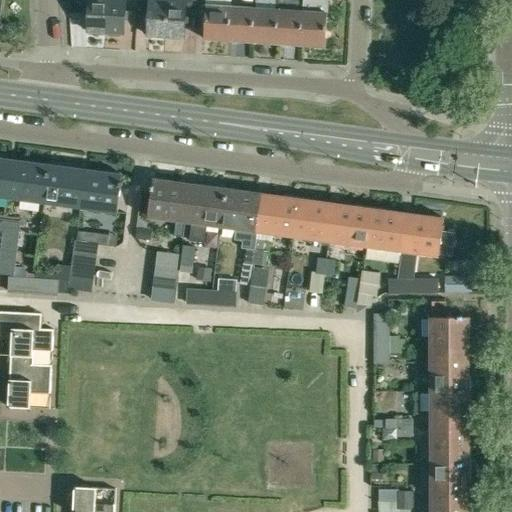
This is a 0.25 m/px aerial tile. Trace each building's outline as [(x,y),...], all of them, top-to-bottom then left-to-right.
[(105,32),(107,0),(88,0),(87,31),(91,31),(90,35),(102,35),(103,32),(105,32)] [(107,0),(105,32),(108,32),(108,36),(120,36),(120,33),(123,33),(125,0),(107,0)] [(147,35),(165,36),(167,0),(149,0),(150,0),(147,35)] [(167,0),(165,36),(183,37),(185,10),(198,10),(197,0),(167,0)] [(276,44),(300,45),(302,2),(290,1),(278,0),(278,10),(276,44)] [(302,0),(302,2),(300,45),(324,47),(327,0),(302,0)] [(228,41),(230,7),(206,5),(204,39),(228,41)] [(228,41),(252,42),(254,8),(230,7),(228,41)] [(278,10),(254,8),(252,42),(276,44),(278,10)] [(0,158),(0,197),(46,203),(51,165),(0,158)] [(51,165),(46,203),(88,209),(117,213),(118,209),(122,175),(51,165)] [(222,227),(227,189),(154,179),(148,217),(177,221),(175,235),(183,236),(185,222),(192,223),(189,241),(205,243),(207,225),(222,227)] [(271,194),(227,189),(222,227),(236,229),(234,239),(243,240),(242,248),(255,249),(256,238),(257,232),(295,237),(300,198),(271,194)] [(300,198),(295,237),(368,247),(373,208),(300,198)] [(379,209),(373,208),(368,247),(438,257),(439,255),(452,257),(455,233),(442,231),(443,219),(379,209)] [(4,220),(0,253),(16,255),(21,222),(4,220)] [(136,239),(151,240),(152,228),(137,227),(136,239)] [(264,239),(256,238),(255,249),(253,264),(266,265),(267,251),(263,250),(264,239)] [(76,242),(74,253),(96,256),(98,245),(76,242)] [(195,247),(183,245),(179,271),(192,273),(195,247)] [(159,252),(157,264),(178,266),(180,255),(159,252)] [(94,269),(96,256),(74,253),(73,266),(94,269)] [(316,272),(316,273),(325,274),(327,258),(318,257),(316,272)] [(325,274),(331,274),(334,275),(336,259),(327,258),(325,274)] [(157,264),(155,276),(176,279),(178,266),(157,264)] [(93,280),(94,269),(73,266),(71,277),(93,280)] [(248,303),(259,305),(264,305),(269,269),(253,268),(248,303)] [(380,273),(364,271),(360,297),(376,300),(380,273)] [(8,292),(16,293),(17,277),(9,276),(9,277),(8,292)] [(155,276),(153,287),(175,290),(176,279),(155,276)] [(24,294),(26,278),(17,277),(16,293),(24,294)] [(91,292),(93,280),(71,277),(69,289),(91,292)] [(445,277),(445,293),(472,293),(472,277),(445,277)] [(32,294),(34,279),(26,278),(24,294),(32,294)] [(34,279),(32,294),(41,295),(42,279),(34,279)] [(49,296),(50,280),(42,279),(41,295),(49,296)] [(228,292),(236,293),(236,280),(218,279),(217,291),(220,292),(228,292)] [(358,301),(361,280),(349,279),(345,307),(357,309),(358,301)] [(50,280),(49,296),(57,297),(59,281),(50,280)] [(397,294),(397,280),(389,280),(389,294),(397,294)] [(429,280),(429,294),(437,294),(437,280),(429,280)] [(175,290),(153,287),(152,299),(173,302),(175,290)] [(187,303),(195,304),(196,290),(188,289),(187,303)] [(196,290),(195,304),(203,305),(204,290),(196,290)] [(211,305),(212,291),(204,290),(203,305),(211,305)] [(211,305),(219,306),(220,292),(217,291),(212,291),(211,305)] [(227,306),(228,292),(220,292),(219,306),(227,306)] [(228,292),(227,306),(235,307),(236,293),(228,292)] [(0,311),(0,339),(11,340),(10,355),(11,355),(13,312),(0,311)] [(42,314),(13,312),(11,355),(10,355),(10,364),(52,366),(52,365),(32,365),(33,351),(53,351),(54,329),(41,329),(42,314)] [(375,315),(374,323),(389,323),(389,315),(388,315),(375,315)] [(430,391),(469,391),(469,317),(430,317),(430,391)] [(389,323),(374,323),(374,331),(389,331),(389,323)] [(374,339),(389,339),(389,331),(374,331),(374,339)] [(374,339),(374,347),(389,347),(389,339),(374,339)] [(388,355),(389,347),(374,347),(374,355),(388,355)] [(388,363),(388,355),(374,355),(374,363),(388,363)] [(51,393),(52,366),(10,364),(8,407),(30,408),(31,392),(51,393)] [(469,465),(469,391),(430,391),(430,465),(469,465)] [(385,428),(398,428),(398,420),(398,419),(385,419),(385,428)] [(398,428),(412,428),(412,420),(398,420),(398,428)] [(412,437),(412,428),(398,428),(398,437),(412,437)] [(469,511),(469,465),(430,465),(430,511),(469,511)] [(72,511),(114,511),(115,504),(95,504),(96,488),(74,487),(72,511)] [(398,490),(398,499),(413,499),(412,490),(398,490)] [(398,499),(398,501),(398,508),(413,508),(413,499),(398,499)]
